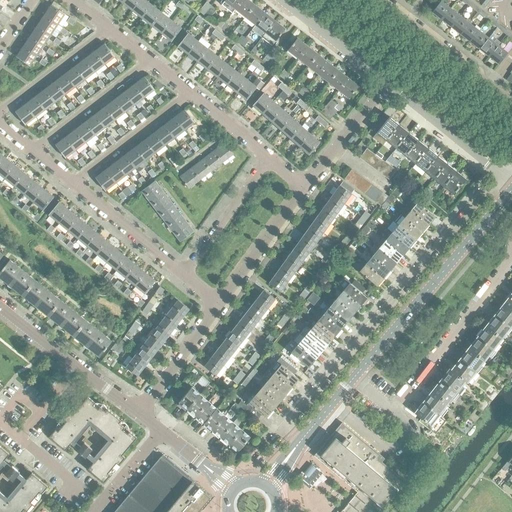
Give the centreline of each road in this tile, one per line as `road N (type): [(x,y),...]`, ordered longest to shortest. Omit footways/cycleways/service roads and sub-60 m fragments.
road 1 (residential): [(501,171),(291,423),(298,437)]
road 2 (tertiary): [(511,190),(312,427)]
road 3 (residential): [(396,411),(511,265)]
road 4 (residential): [(76,184),(194,94)]
road 5 (residential): [(36,151),(153,61)]
road 6 (residential): [(219,301),(304,184)]
road 7 (residential): [(501,171),(390,82)]
road 8 (residential): [(186,274),(76,184)]
road 9 (residential): [(186,274),(267,158)]
road 10 (residential): [(490,86),(378,0)]
road 11 (residential): [(0,113),(112,29)]
road 12 (residential): [(140,414),(219,301)]
road 13 (residential): [(390,82),(283,0)]
road 14 (residential): [(304,184),(390,82)]
